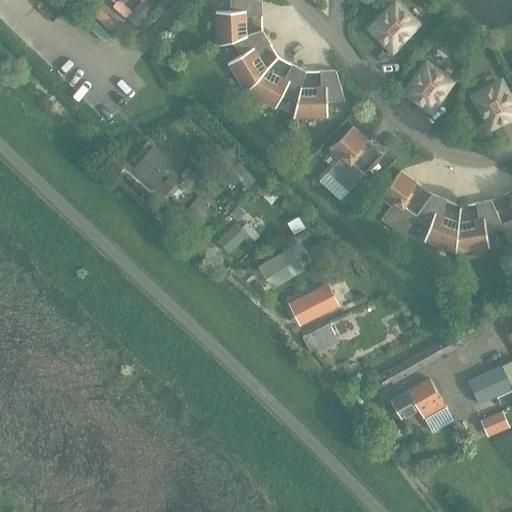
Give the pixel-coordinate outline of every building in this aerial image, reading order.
[(230,0),(231,11),(216,12),(218,46),(233,42),(239,40),(238,22),(242,21),(242,17),(262,16),(262,1),(258,0),(230,0)] [(141,3),(127,18),(138,28),(152,14),(141,3)] [(395,5),(372,29),(393,48),(416,24),(395,5)] [(241,55),(228,63),(246,91),(247,92),(262,76),(252,61),(255,59),(253,55),(271,44),(263,31),(239,40),(233,42),(241,55)] [(262,76),(247,92),(276,108),(283,95),(297,102),(299,96),(305,71),(293,64),(283,83),(278,81),(277,85),(262,76)] [(427,65),(408,92),(431,109),(450,81),(427,65)] [(297,102),(293,117),(328,117),(328,102),(345,101),(336,70),(320,71),(320,92),(316,92),(316,96),(299,96),(297,102)] [(511,105),(500,83),(475,97),(491,126),(511,114),(511,105)] [(340,160),(328,172),(349,191),(358,181),(365,174),(353,163),(358,158),(355,155),(368,140),(353,126),(330,151),(340,160)] [(148,141),(131,161),(137,166),(134,169),(163,194),(183,172),(148,141)] [(400,171),(381,198),(391,205),(381,219),(404,235),(415,221),(418,217),(404,207),(408,201),(405,199),(417,183),(400,171)] [(349,191),(341,199),(350,206),(366,189),(358,181),(349,191)] [(511,213),(511,220),(501,225),(503,230),(510,246),(511,245),(511,190),(508,192),(511,201),(511,210),(511,211),(511,213)] [(418,217),(415,221),(430,227),(424,240),(455,252),(458,231),(441,224),(442,221),(439,220),(446,199),(433,194),(418,217)] [(197,198),(185,211),(192,217),(201,226),(214,212),(197,198)] [(458,231),(455,252),(457,253),(490,247),(487,233),(503,230),(501,225),(491,200),(476,203),(479,223),(475,224),(475,228),(458,231)] [(300,216),(289,223),(295,233),(306,226),(300,216)] [(236,223),(217,241),(225,248),(229,252),(244,238),(250,244),(259,235),(247,222),(241,228),(236,223)] [(272,269),(265,273),(273,287),(303,269),(289,247),(296,243),(292,235),(279,243),(284,252),(268,262),(272,269)] [(315,289),(290,303),(301,325),(340,305),(329,283),(323,285),(317,289),(315,289)] [(364,292),(353,298),(357,306),(368,300),(364,292)] [(329,323),(302,336),(310,351),(313,350),(337,338),(329,323)] [(451,336),(383,373),(387,382),(391,380),(393,383),(458,347),(451,336)] [(351,364),(344,367),(348,376),(355,372),(359,371),(355,362),(351,364)] [(511,385),(502,365),(468,381),(473,390),(479,404),(511,388),(511,385)] [(429,378),(392,400),(402,417),(419,408),(433,432),(453,420),(429,378)] [(503,410),(481,421),(488,436),(510,425),(503,410)]
